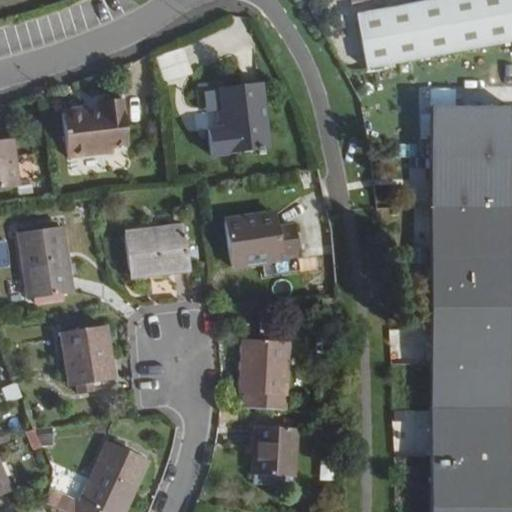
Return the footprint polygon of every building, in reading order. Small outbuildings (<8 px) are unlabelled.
[(511,0),(424,0),(358,12),(368,68),(511,42),(511,0)] [(158,56),(165,82),(192,75),(185,48),(158,56)] [(259,157),(252,92),(212,96),(216,134),(199,136),(202,163),(259,157)] [(431,511),(510,511),(511,106),(432,106),(431,511)] [(69,125),(46,128),(52,169),(98,164),(98,158),(113,156),(108,112),(86,114),(88,127),(71,129),(69,125)] [(22,168),(2,171),(5,199),(24,196),(22,168)] [(267,221),(215,229),(221,271),(273,264),(267,221)] [(19,232),(19,240),(52,235),(51,228),(19,232)] [(52,235),(19,240),(14,241),(24,307),(67,300),(58,235),(52,235)] [(174,235),(117,244),(122,285),(180,277),(174,235)] [(108,382),(99,328),(56,335),(66,389),(108,382)] [(233,399),(232,414),(273,417),(278,353),(233,348),(229,399),(233,399)] [(284,479),(286,433),(245,432),(243,478),(284,479)] [(65,511),(115,511),(141,456),(105,440),(77,502),(72,499),(65,511)]
